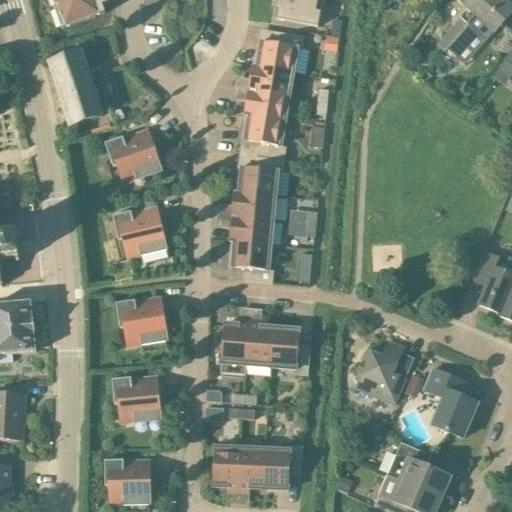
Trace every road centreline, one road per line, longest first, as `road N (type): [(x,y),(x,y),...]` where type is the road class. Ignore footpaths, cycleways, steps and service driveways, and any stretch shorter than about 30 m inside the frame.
road 1 (tertiary): [(65,511),(67,297),(54,194),(11,0)]
road 2 (residential): [(193,511),(200,285)]
road 3 (residential): [(511,407),(504,369),(330,300)]
road 4 (residential): [(200,285),(193,102)]
road 5 (residential): [(200,285),(330,300)]
road 6 (residential): [(193,102),(139,50),(131,0)]
